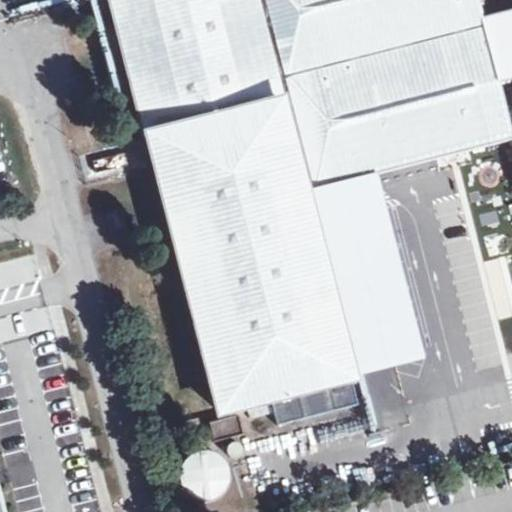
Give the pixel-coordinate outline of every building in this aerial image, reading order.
[(111,0),(219,412),(271,400),(277,428),(359,406),(305,195),(252,0),(111,0)] [(498,85),(484,27),(476,0),(252,0),(305,195),(511,142),(498,85)] [(511,19),(484,27),(498,85),(511,81),(511,141),(511,142),(511,19)] [(106,213),(113,241),(125,239),(117,211),(106,213)] [(238,416),(208,424),(213,444),(243,436),(238,416)] [(238,447),(233,445),(228,447),(226,450),(226,455),(229,458),(234,459),(238,457),(240,453),(240,450),(238,447)] [(210,454),(201,453),(187,458),(182,462),(180,467),(177,473),(177,481),(180,490),(185,497),(191,501),(200,504),(209,503),(218,498),(224,492),(228,482),(227,471),(222,462),(216,457),(210,454)]
